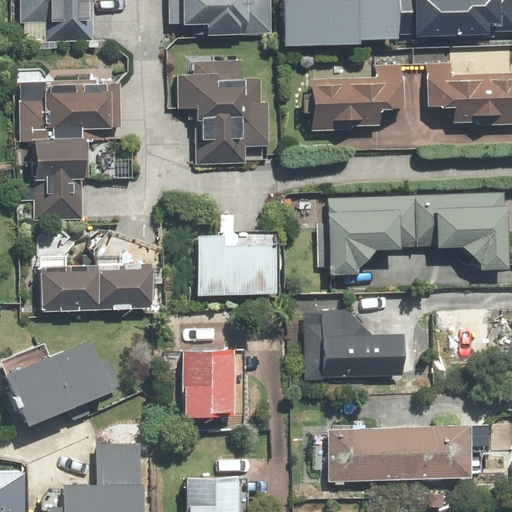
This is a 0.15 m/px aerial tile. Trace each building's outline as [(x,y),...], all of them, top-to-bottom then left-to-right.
[(19,0),(21,40),(86,38),(85,0),(19,0)] [(168,0),(170,21),(204,20),(205,37),(261,35),(259,0),(168,0)] [(278,0),(280,41),(353,39),(353,34),(394,33),(392,0),(278,0)] [(511,25),(511,0),(397,0),(398,29),(511,25)] [(234,64),(190,66),(191,80),(175,81),(176,108),(192,107),(194,166),(240,165),(240,148),(262,147),(260,83),(235,84),(234,64)] [(511,125),(511,78),(445,79),(445,70),(424,70),(425,107),(451,107),(451,126),(511,125)] [(374,82),(307,84),(309,131),(371,129),(370,110),(396,109),(395,72),(374,72),(374,82)] [(39,87),(20,88),(25,218),(75,217),(73,175),(127,173),(126,135),(113,135),(111,90),(39,92),(39,87)] [(503,199),(412,202),(414,250),(474,248),(474,265),(505,264),(503,199)] [(412,202),(318,205),(321,276),(349,275),(348,253),(414,250),(412,202)] [(265,238),(194,242),(197,296),(267,292),(265,238)] [(143,307),(142,272),(35,276),(36,311),(143,307)] [(338,317),(303,318),(304,377),(391,375),(390,340),(339,342),(338,317)] [(85,350),(2,384),(20,429),(103,395),(85,350)] [(218,355),(179,357),(182,419),(222,417),(218,355)] [(457,433),(323,437),(325,481),(458,476),(457,433)] [(132,511),(132,448),(94,448),(94,493),(55,494),(55,511),(132,511)] [(18,464),(0,464),(0,492),(19,492),(18,464)] [(224,511),(224,479),(183,481),(184,511),(224,511)] [(19,511),(19,492),(0,492),(0,511),(19,511)]
